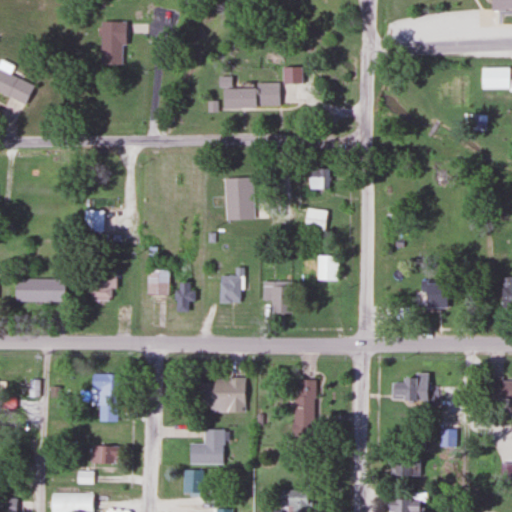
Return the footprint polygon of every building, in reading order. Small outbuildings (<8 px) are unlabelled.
[(511,9),(511,0),(488,0),(488,10),(511,9)] [(99,41),(124,41),(124,21),(99,21),(99,41)] [(509,67),(479,67),(479,90),(511,89),(511,74),(509,75),(509,67)] [(0,92),(25,102),(33,83),(0,69),(0,92)] [(278,108),(278,87),(221,87),(221,108),(278,108)] [(328,188),(328,168),(307,168),(307,188),(328,188)] [(104,209),(82,209),(82,231),(104,231),(104,209)] [(303,230),(326,230),(326,209),(303,209),(303,230)] [(338,281),(338,255),(315,255),(315,281),(338,281)] [(242,266),(233,266),(233,274),(217,274),(217,302),(242,302),(242,266)] [(146,294),(169,294),(169,269),(146,269),(146,294)] [(114,287),(114,272),(89,272),(89,298),(108,298),(108,287),(114,287)] [(444,307),(443,277),(421,278),(422,307),(444,307)] [(511,277),(500,277),(500,305),(511,304),(511,277)] [(13,301),(63,301),(63,278),(13,278),(13,301)] [(192,281),(174,281),(174,311),(186,311),(186,300),(192,300),(192,281)] [(260,299),(269,299),(269,312),(287,312),(287,281),(260,281),(260,299)] [(97,420),(116,420),(116,373),(90,373),(90,393),(97,393),(97,420)] [(399,374),(399,382),(389,382),(389,401),(424,401),(424,374),(399,374)] [(25,395),(39,397),(40,379),(26,378),(25,395)] [(243,378),(196,378),(196,405),(209,405),(209,412),(243,412),(243,378)] [(507,400),(507,416),(511,416),(511,378),(487,379),(487,400),(507,400)] [(292,434),(312,434),(312,380),(292,380),(292,434)] [(446,423),(457,424),(458,408),(448,407),(446,423)] [(188,442),(188,463),(222,463),(222,429),(202,429),(202,442),(188,442)] [(115,463),(115,445),(89,445),(89,463),(115,463)] [(419,476),(419,455),(388,455),(388,476),(419,476)] [(202,495),(202,469),(182,469),(182,495),(202,495)] [(93,482),(93,470),(76,470),(76,482),(93,482)] [(278,497),(286,497),(286,511),(308,511),(308,489),(278,489),(278,497)] [(91,511),(91,493),(49,492),(49,511),(91,511)] [(410,500),(385,500),(385,511),(418,511),(418,492),(410,492),(410,500)] [(0,511),(14,511),(15,497),(0,496),(0,511)]
